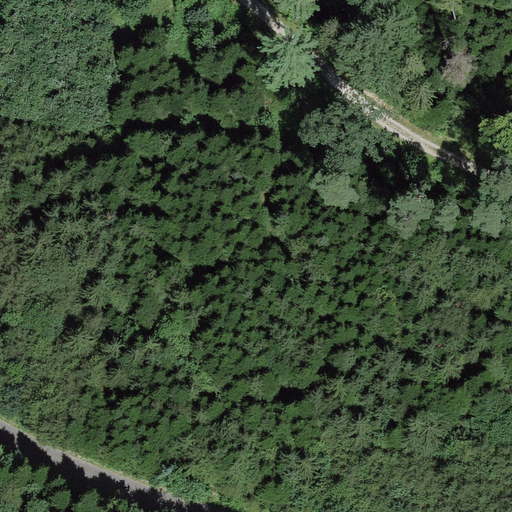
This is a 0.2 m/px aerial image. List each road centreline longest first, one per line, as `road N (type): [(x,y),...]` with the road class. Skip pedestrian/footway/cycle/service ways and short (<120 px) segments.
road 1 (track): [(511,184),(450,158),(357,102),(251,0)]
road 2 (unclassified): [(191,511),(94,479),(0,432)]
